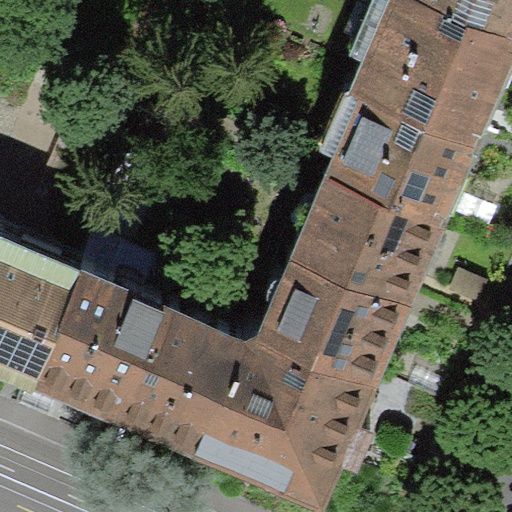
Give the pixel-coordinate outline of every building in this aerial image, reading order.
[(362,46),(350,75),(360,80),(469,127),(477,108),(493,72),(502,76),(511,52),(511,36),(509,35),(511,28),(511,25),(452,0),(381,0),(376,12),(374,11),(359,45),(362,46)] [(511,0),(452,0),(511,25),(511,0)] [(463,167),(454,163),(469,127),(360,80),(325,161),(434,208),(438,199),(447,203),(451,193),(463,167)] [(301,218),(290,242),(399,289),(408,270),(434,208),(325,161),(310,196),(313,197),(315,203),(310,217),(304,219),(301,218)] [(0,352),(29,365),(71,269),(0,238),(0,352)] [(76,256),(71,269),(29,365),(53,375),(110,400),(157,291),(139,283),(151,255),(117,240),(105,268),(76,256)] [(373,351),(399,289),(290,242),(280,266),(283,267),(286,273),(280,287),(273,290),(270,288),(257,320),(259,325),(364,370),(373,351)] [(192,435),(239,326),(204,311),(203,314),(196,316),(182,310),(180,304),(181,301),(157,291),(110,400),(136,411),(192,435)] [(331,449),(364,370),(259,325),(257,320),(241,327),(239,326),(192,435),(314,488),(331,449)]
